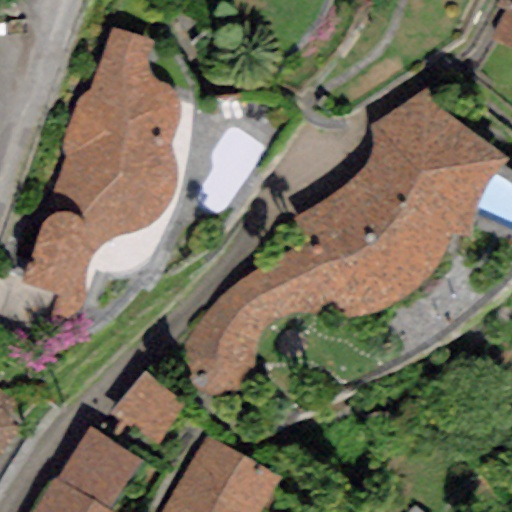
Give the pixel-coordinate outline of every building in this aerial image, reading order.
[(511,0),(503,0),(496,8),(505,13),(491,44),(511,56),(511,0)] [(43,235),(21,288),(56,304),(49,323),(58,323),(66,324),(76,321),(82,314),(85,306),(85,295),(85,285),(87,274),(92,265),(97,259),(102,253),(108,250),(116,246),(123,243),(130,244),(139,241),(147,239),(156,233),(163,227),(168,220),(172,211),(175,204),(176,195),(177,186),(176,179),(173,166),(170,157),(172,153),(174,147),(178,139),(179,130),(178,121),(176,112),(173,105),(168,98),(159,94),(152,87),(150,79),(147,72),(148,62),(150,56),(153,50),(111,35),(88,96),(84,99),(79,103),(64,142),(61,152),(62,159),(66,162),(49,213),(47,223),(50,227),(43,235)] [(304,216),(293,224),(308,252),(297,254),(284,257),(271,265),(257,274),(242,283),(233,290),(220,301),(210,310),(199,321),(192,333),(186,344),(181,354),(178,364),(181,373),(182,380),(187,387),(194,394),(202,399),(211,400),(219,400),(227,399),(236,396),(243,390),(248,384),(252,378),(254,373),(254,367),(256,358),(256,349),(259,342),(264,333),(271,327),(281,322),(291,320),(301,319),(311,320),(321,320),(334,321),(349,323),(360,321),(371,319),(382,317),(388,315),(399,311),(407,305),(418,297),(424,290),(432,280),(440,270),(444,262),(448,254),(452,243),(471,244),(472,236),(473,227),(476,217),(479,207),(489,193),(498,181),(507,174),(449,125),(434,110),(425,95),(370,129),(371,136),(373,143),(372,151),(370,162),(365,170),(360,177),(352,185),(343,193),(334,199),(318,209),(304,216)] [(145,382),(120,425),(168,452),(193,410),(145,382)] [(19,409),(0,394),(0,462),(18,436),(6,422),(19,409)] [(117,511),(140,475),(89,435),(38,511),(117,511)] [(206,438),(164,511),(267,511),(281,491),(206,438)]
